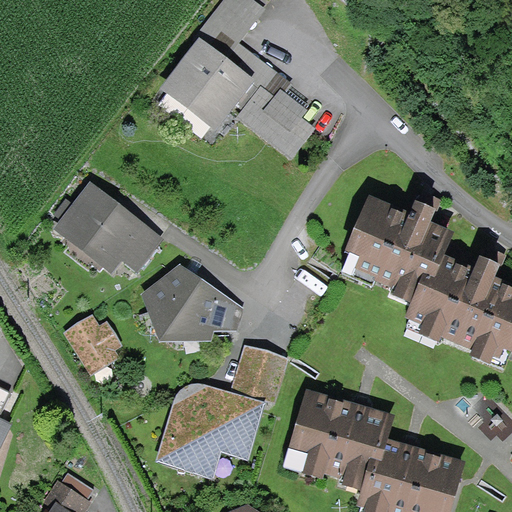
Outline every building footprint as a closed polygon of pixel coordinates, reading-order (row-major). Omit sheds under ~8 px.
[(227,52),(255,17),(235,2),(208,37),(227,52)] [(211,62),(198,52),(159,104),(190,128),(202,112),(215,123),(243,87),(230,76),(233,72),(215,58),(211,62)] [(245,113),(241,119),(290,156),(310,131),(297,121),(304,112),(281,94),(274,103),(252,86),(236,106),(245,113)] [(68,203),(57,217),(78,236),(77,238),(99,255),(101,253),(113,262),(137,231),(91,195),(78,211),(68,203)] [(421,298),(437,261),(438,261),(447,238),(427,230),(434,215),(416,207),(410,222),(371,206),(357,240),(352,242),(348,252),(349,257),(359,261),(355,270),(394,287),(420,298),(421,298)] [(474,277),(438,261),(437,261),(421,298),(420,298),(410,321),(445,336),(446,339),(468,348),(472,347),(498,358),(502,349),(511,353),(511,352),(511,293),(492,285),(498,270),(487,265),(480,262),(474,277)] [(151,298),(160,321),(181,335),(206,335),(215,300),(179,276),(151,298)] [(70,336),(92,370),(109,359),(94,336),(98,334),(91,323),(70,336)] [(272,399),(283,363),(247,352),(236,388),(272,399)] [(0,437),(4,429),(0,426),(0,416),(11,394),(0,388),(0,437)] [(245,457),(260,408),(203,391),(179,404),(162,460),(200,472),(208,446),(245,457)] [(370,483),(381,445),(382,445),(389,421),(366,414),(365,418),(353,414),(354,411),(309,398),(294,451),(304,453),(301,463),(342,475),(369,483),(370,483)] [(403,451),(382,445),(381,445),(370,483),(369,483),(366,493),(362,495),(360,502),(362,507),(379,511),(446,511),(459,467),(414,454),(413,458),(402,455),(403,451)] [(81,511),(94,491),(68,474),(48,503),(56,508),(53,511),(81,511)]
